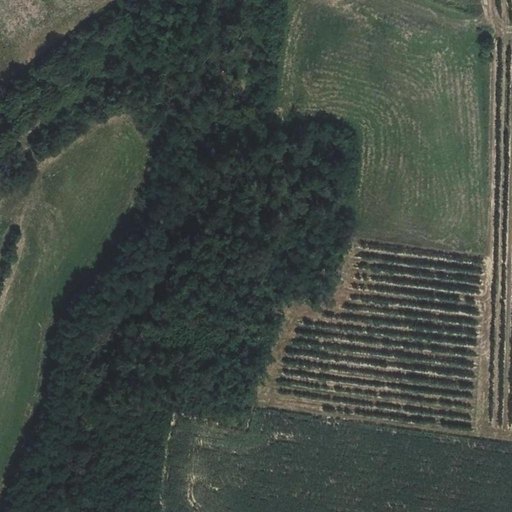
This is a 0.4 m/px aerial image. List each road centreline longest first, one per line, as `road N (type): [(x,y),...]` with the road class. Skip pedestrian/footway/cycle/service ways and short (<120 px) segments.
road 1 (track): [(488,0),(483,419),(511,434)]
road 2 (track): [(0,120),(28,128),(126,48)]
